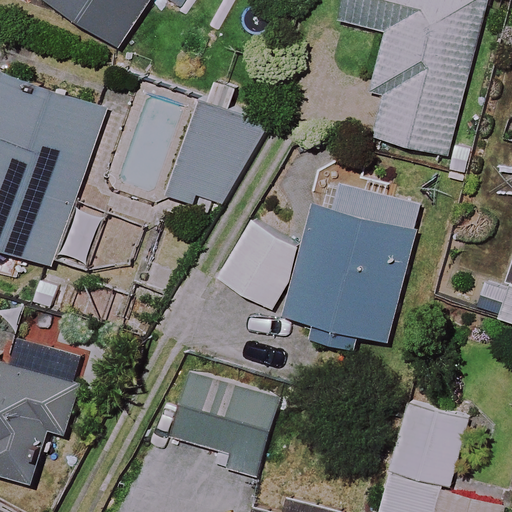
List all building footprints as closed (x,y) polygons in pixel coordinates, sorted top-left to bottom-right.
[(50,0),(125,47),(154,0),(50,0)] [(487,0),(345,0),(341,18),(389,30),(375,88),(388,91),(376,136),(448,154),(487,0)] [(112,104),(12,69),(0,104),(0,243),(86,273),(105,218),(76,208),(112,104)] [(239,88),(214,78),(168,192),(204,206),(207,197),(231,206),(265,122),(231,108),(239,88)] [(426,198),(342,177),(334,210),(320,206),(293,315),(326,323),(322,340),(358,349),(362,333),(390,340),(426,198)] [(306,249),(257,220),(223,277),(272,306),(306,249)] [(511,277),(509,285),(489,278),(479,309),(511,320),(511,277)] [(12,362),(0,358),(0,469),(34,480),(50,430),(65,435),(88,360),(20,339),(12,362)] [(281,400),(194,369),(171,435),(258,466),(281,400)] [(470,418),(410,403),(382,511),(511,511),(511,497),(453,482),(470,418)]
